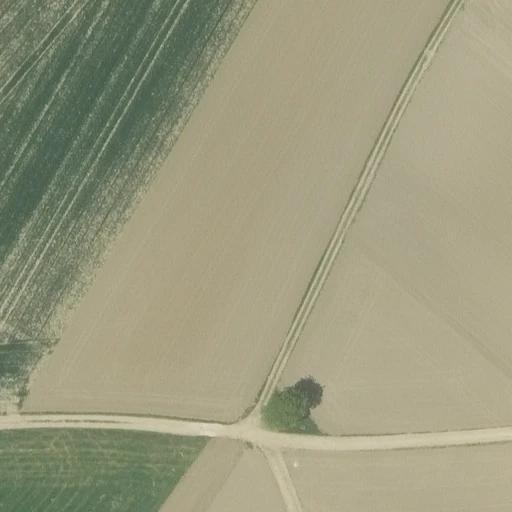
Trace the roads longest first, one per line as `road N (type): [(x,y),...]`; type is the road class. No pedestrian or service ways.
road 1 (track): [(248,437),(392,116),(457,0)]
road 2 (track): [(511,436),(421,444),(248,437)]
road 3 (track): [(248,437),(89,420),(0,421)]
